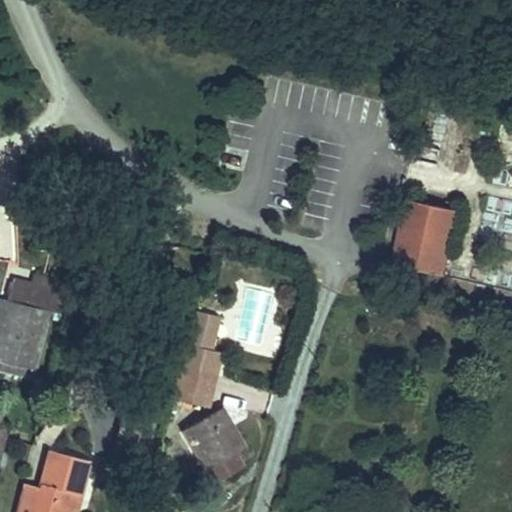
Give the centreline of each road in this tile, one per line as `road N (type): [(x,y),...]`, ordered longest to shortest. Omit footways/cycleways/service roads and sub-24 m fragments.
road 1 (residential): [(19,0),(71,106),(121,158),(175,193),(335,257),(511,299)]
road 2 (track): [(511,346),(427,329),(372,295),(335,257)]
